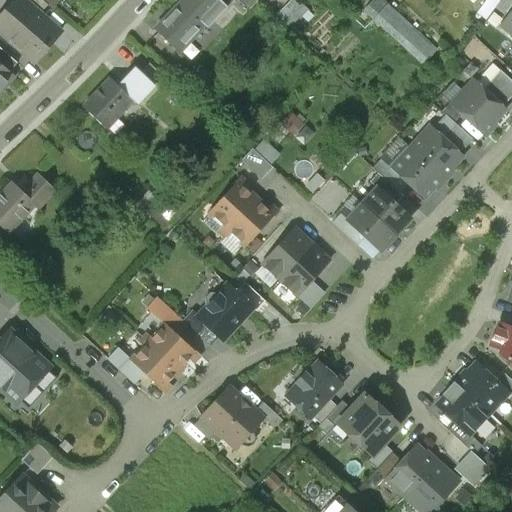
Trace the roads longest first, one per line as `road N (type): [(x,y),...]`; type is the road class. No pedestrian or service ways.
road 1 (residential): [(156,426),(0,284)]
road 2 (residential): [(511,225),(480,313),(405,402)]
road 3 (residential): [(330,335),(270,345),(227,365),(156,426)]
road 4 (residential): [(0,139),(142,0)]
road 5 (residential): [(382,281),(279,186)]
